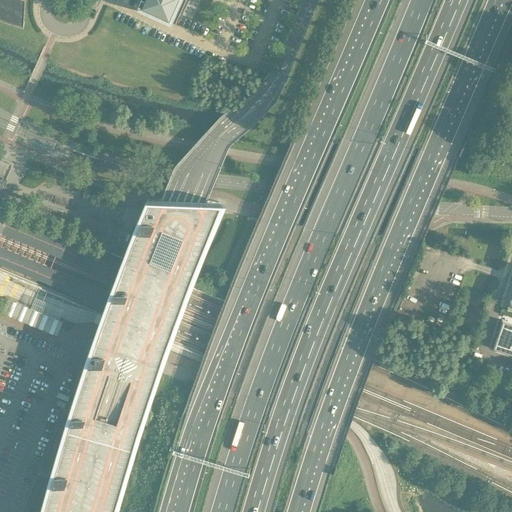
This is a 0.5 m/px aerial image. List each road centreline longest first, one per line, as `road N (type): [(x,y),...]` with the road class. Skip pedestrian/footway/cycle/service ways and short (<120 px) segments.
road 1 (motorway): [(253,511),(302,366),(456,0)]
road 2 (motorway): [(421,0),(274,354),(220,511)]
road 3 (motorway): [(376,0),(216,388),(176,511)]
road 4 (motorway): [(294,511),(364,309),(494,0)]
road 5 (unclassified): [(471,211),(163,175),(87,155)]
